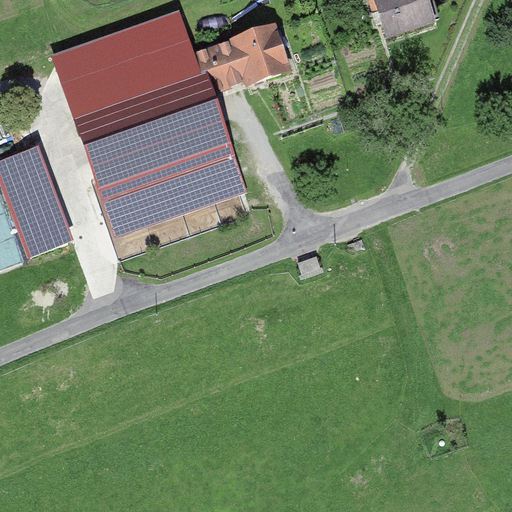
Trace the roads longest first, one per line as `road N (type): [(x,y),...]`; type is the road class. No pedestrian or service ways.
road 1 (track): [(0,359),(511,161)]
road 2 (track): [(392,207),(481,0)]
